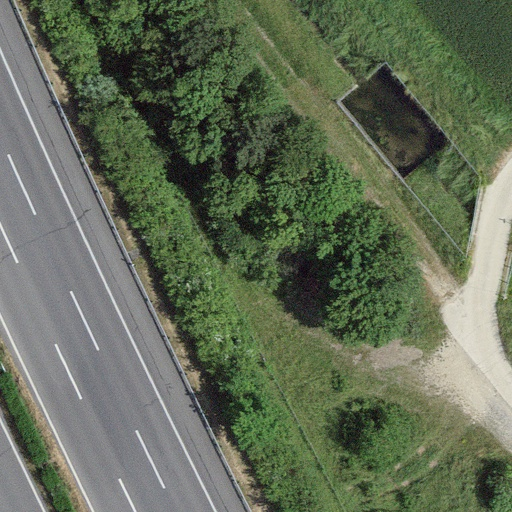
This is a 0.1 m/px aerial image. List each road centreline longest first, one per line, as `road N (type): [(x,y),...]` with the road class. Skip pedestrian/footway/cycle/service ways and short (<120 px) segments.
road 1 (motorway): [(135,511),(0,224)]
road 2 (track): [(511,183),(499,209),(481,319),(487,350),(511,389)]
